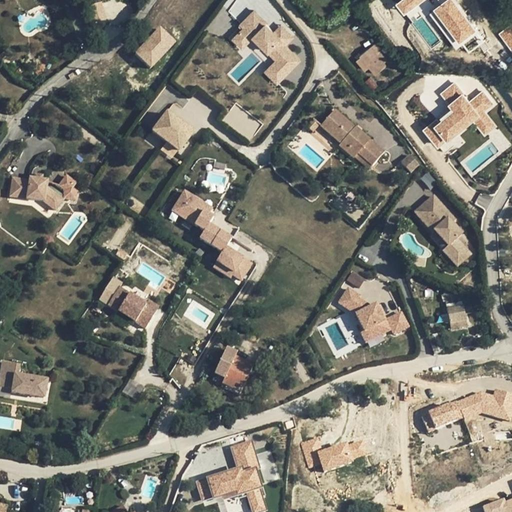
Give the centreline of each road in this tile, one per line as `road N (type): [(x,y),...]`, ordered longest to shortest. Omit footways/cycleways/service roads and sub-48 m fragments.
road 1 (residential): [(42,472),(188,442),(364,376),(511,348)]
road 2 (residential): [(511,334),(492,286),(489,225),(511,180)]
road 3 (residential): [(0,148),(33,101),(90,59)]
